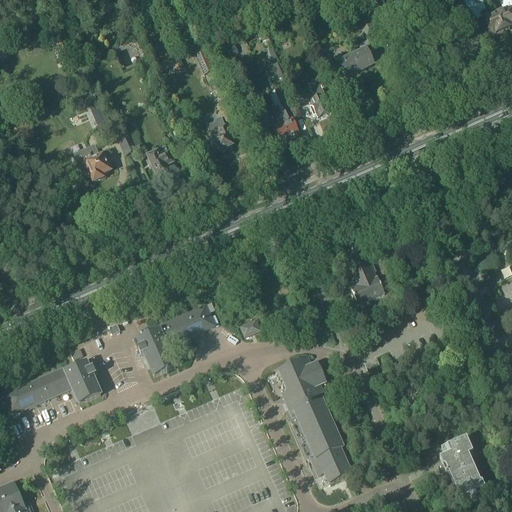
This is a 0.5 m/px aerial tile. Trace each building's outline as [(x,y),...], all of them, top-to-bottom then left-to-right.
[(462,0),(473,24),(481,20),(482,21),(480,22),(487,38),(493,35),(494,37),(502,33),(501,32),(502,31),(495,16),(488,19),(481,2),(475,5),(472,0),(462,0)] [(511,26),(511,16),(509,9),(511,7),(511,0),(507,0),(503,11),(503,12),(495,16),(502,31),(503,31),(505,32),(508,30),(509,28),(510,28),(510,27),(511,26)] [(377,39),(371,26),(361,30),(367,43),(369,48),(370,48),(379,44),(377,39)] [(260,38),(262,44),(269,42),(266,35),(260,38)] [(64,62),(72,58),(62,37),(54,41),(64,62)] [(234,46),(232,47),(230,42),(222,44),(228,59),(238,56),(234,46)] [(90,58),(87,50),(79,53),(83,61),(90,58)] [(320,53),(326,68),(332,65),(325,51),(320,53)] [(360,56),(352,60),(359,75),(373,69),(364,51),(359,53),(360,56)] [(203,78),(214,73),(205,53),(194,58),(203,78)] [(359,75),(352,60),(343,64),(340,56),(333,60),(335,65),(337,64),(345,82),(359,75)] [(170,63),(176,75),(185,71),(179,59),(170,63)] [(272,67),(278,81),(283,79),(277,65),(272,67)] [(295,84),(290,73),(285,75),(298,103),(303,101),(296,83),(295,84)] [(330,117),(322,100),(326,98),(321,86),(310,91),(313,98),(307,101),(311,109),(310,110),(309,111),(313,119),(315,118),(317,122),(330,117)] [(251,105),(256,117),(265,114),(259,101),(251,105)] [(101,104),(90,109),(99,131),(111,126),(101,104)] [(230,106),(220,110),(226,125),(236,120),(230,106)] [(277,108),(273,110),(288,142),(298,138),(291,122),(289,123),(284,113),(280,115),(277,108)] [(270,111),(273,118),(269,120),(273,130),(270,131),(277,147),(288,142),(273,110),(270,111)] [(225,129),(221,120),(214,123),(214,125),(206,128),(212,142),(211,143),(212,144),(207,146),(211,157),(217,154),(218,156),(221,154),(222,155),(225,153),(234,149),(226,129),(225,129)] [(125,159),(136,154),(124,125),(113,129),(125,159)] [(177,131),(170,134),(174,141),(180,139),(177,131)] [(156,183),(174,175),(174,174),(176,173),(173,167),(175,167),(169,154),(160,158),(158,153),(145,158),(156,183)] [(78,159),(74,161),(75,164),(81,176),(87,173),(92,185),(101,181),(100,178),(109,174),(102,158),(100,159),(93,162),(90,154),(78,159)] [(369,248),(358,253),(357,251),(336,261),(340,270),(346,267),(356,289),(349,292),(357,309),(384,297),(376,279),(375,280),(368,266),(375,263),(369,248)] [(284,307),(273,312),(276,321),(288,316),(284,307)] [(215,329),(206,309),(151,333),(153,337),(138,343),(141,351),(137,352),(140,359),(143,357),(154,381),(175,371),(166,351),(215,329)] [(259,335),(255,325),(240,331),(244,341),(259,335)] [(108,331),(111,339),(119,335),(116,328),(108,331)] [(351,477),(340,451),(342,450),(322,404),(326,402),(319,388),(325,385),(316,365),(310,368),(307,360),(278,372),(289,397),(283,400),(291,419),(295,417),(314,461),(310,463),(314,474),(322,470),(329,487),(351,477)] [(376,362),(364,367),(367,373),(379,368),(376,362)] [(70,368),(3,398),(12,419),(71,393),(78,408),(101,398),(93,379),(94,379),(92,373),(90,374),(87,366),(73,372),(70,368)] [(442,468),(437,470),(443,485),(450,482),(456,495),(455,496),(458,503),(470,498),(472,502),(478,499),(476,495),(486,491),(479,476),(478,477),(469,457),(473,455),(466,440),(441,451),(444,458),(439,460),(442,468)] [(0,511),(25,511),(26,511),(25,511),(24,511),(13,486),(0,491),(0,511)]
